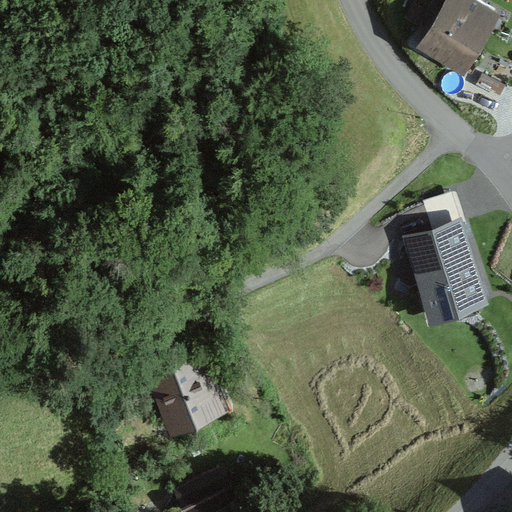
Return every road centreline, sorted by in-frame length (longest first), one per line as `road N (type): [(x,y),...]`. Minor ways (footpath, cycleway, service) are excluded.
road 1 (track): [(453,130),(311,257),(80,364),(35,369),(0,358)]
road 2 (residential): [(354,0),(408,82),(497,171)]
